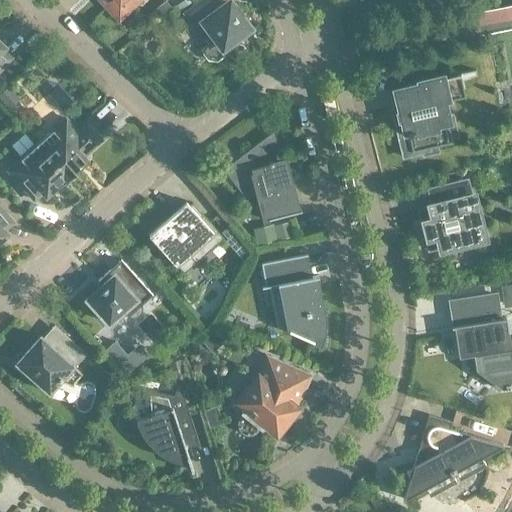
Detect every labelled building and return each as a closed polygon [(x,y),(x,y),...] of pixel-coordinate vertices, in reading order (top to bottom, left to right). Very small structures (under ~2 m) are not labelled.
[(122,0),(101,0),(119,18),(130,8),(122,0)] [(208,59),(217,60),(232,49),(228,44),(250,27),(248,24),(248,20),(246,17),(242,16),(234,5),(233,5),(234,7),(232,9),(226,2),(220,7),(214,0),(203,0),(186,13),(204,37),(205,36),(209,42),(200,49),(208,59)] [(0,69),(11,57),(1,48),(4,46),(0,42),(0,69)] [(474,76),(473,72),(476,71),(476,69),(444,77),(443,75),(417,81),(418,83),(388,90),(393,113),(399,112),(401,120),(395,121),(403,156),(423,152),(424,154),(437,151),(436,146),(452,142),(447,123),(450,122),(445,101),(454,99),(452,93),(464,90),(461,79),(474,76)] [(66,118),(37,143),(69,180),(74,174),(79,167),(78,165),(85,159),(83,156),(101,139),(88,124),(78,132),(66,118)] [(269,138),(265,140),(223,171),(224,172),(233,165),(250,187),(255,186),(264,219),(301,209),(301,208),(296,209),(290,187),(288,187),(286,179),(290,178),(285,159),(280,160),(275,143),(273,139),(269,138)] [(53,187),(55,189),(62,185),(69,180),(37,143),(8,169),(34,199),(44,191),(46,193),(53,187)] [(481,236),(485,234),(476,197),(471,198),(467,179),(428,189),(433,208),(428,208),(431,218),(421,220),(429,249),(442,246),(444,250),(482,240),(481,236)] [(186,201),(149,234),(152,237),(184,272),(223,237),(192,202),(189,205),(186,201)] [(0,206),(0,241),(0,240),(0,238),(6,233),(4,230),(13,221),(0,206)] [(291,331),(317,342),(320,333),(321,323),(320,313),(323,312),(317,284),(313,285),(312,278),(318,276),(318,275),(309,277),(305,255),(307,255),(307,254),(261,263),(266,285),(262,286),(262,288),(270,286),(279,328),(290,333),(291,331)] [(141,311),(142,307),(141,304),(152,294),(121,259),(98,280),(99,281),(101,279),(104,283),(87,299),(93,305),(91,306),(90,305),(89,306),(101,320),(102,319),(101,318),(103,316),(109,322),(124,309),(128,314),(126,316),(127,317),(129,315),(131,317),(135,316),(139,314),(141,311)] [(454,325),(451,325),(451,326),(460,325),(461,330),(458,332),(458,334),(461,352),(471,351),(474,367),(497,384),(505,383),(505,388),(510,387),(510,384),(511,383),(511,342),(510,343),(506,317),(499,318),(495,294),(450,301),(454,325)] [(21,367),(49,391),(58,381),(72,384),(82,373),(73,365),(84,353),(58,330),(48,342),(40,335),(21,357),(20,357),(20,358),(21,359),(21,365),(20,366),(21,367)] [(246,409),(240,417),(238,422),(238,427),(241,432),(247,434),(252,434),(257,430),(263,423),(276,434),(290,417),(283,411),(291,402),(293,404),(294,403),(307,374),(269,357),(260,376),(258,374),(236,401),(246,409)] [(181,397),(145,389),(144,391),(149,395),(148,403),(150,415),(136,420),(138,425),(140,430),(143,435),(147,440),(150,444),(154,448),(158,451),(163,454),(167,457),(172,459),(177,461),(182,463),(181,457),(186,456),(186,457),(188,457),(186,449),(187,443),(184,442),(183,441),(195,437),(198,447),(200,446),(180,385),(178,386),(181,397)] [(452,421),(428,415),(422,438),(429,440),(427,447),(419,445),(404,499),(503,445),(450,429),(452,421)]
